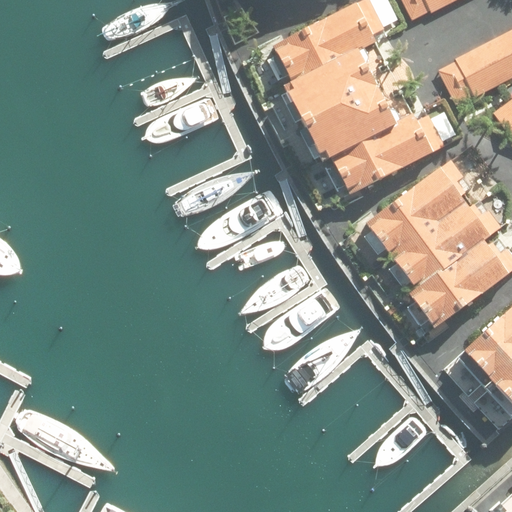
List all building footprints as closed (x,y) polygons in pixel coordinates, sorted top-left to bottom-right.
[(349,44),(367,35),(349,0),(336,0),(264,36),(283,72),(273,78),(313,155),(322,149),(342,188),(427,146),(407,107),(387,118),(349,44)] [(399,0),(409,17),(427,8),(429,11),(449,0),(399,0)] [(511,23),(452,55),(453,57),(435,66),(453,101),(470,92),(471,94),(511,72),(511,23)] [(511,92),(490,108),(511,140),(511,92)] [(357,216),(406,282),(400,286),(426,321),(500,268),(502,270),(511,262),(511,259),(498,240),(491,245),(485,236),(499,226),(483,206),(477,211),(453,178),(459,174),(446,157),(434,164),(431,161),(357,216)] [(511,288),(447,348),(501,409),(511,399),(511,288)]
